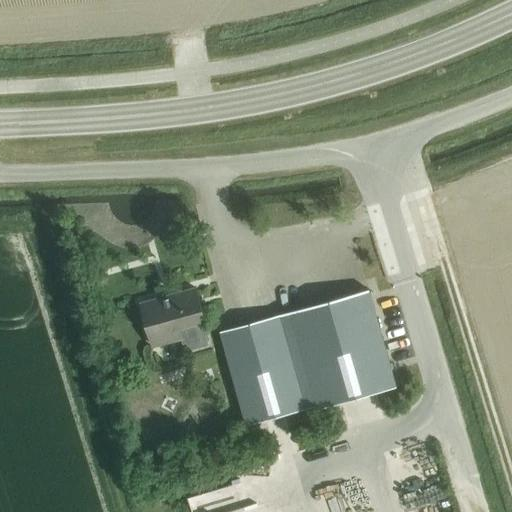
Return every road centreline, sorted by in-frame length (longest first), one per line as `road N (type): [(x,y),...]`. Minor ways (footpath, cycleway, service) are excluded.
road 1 (secondary): [(0,125),(213,111),(338,84),(511,13)]
road 2 (unclassified): [(0,174),(290,160),(405,136),(511,96)]
road 3 (track): [(511,483),(443,260)]
